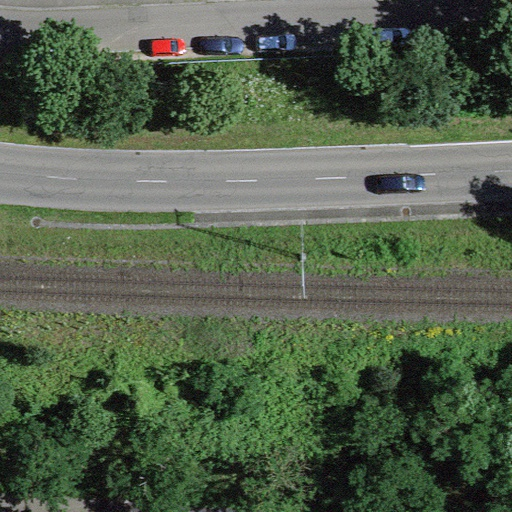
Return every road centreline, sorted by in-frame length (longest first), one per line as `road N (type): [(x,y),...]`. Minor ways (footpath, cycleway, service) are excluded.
road 1 (residential): [(0,20),(49,27),(511,4)]
road 2 (tertiary): [(0,164),(138,176),(511,162)]
